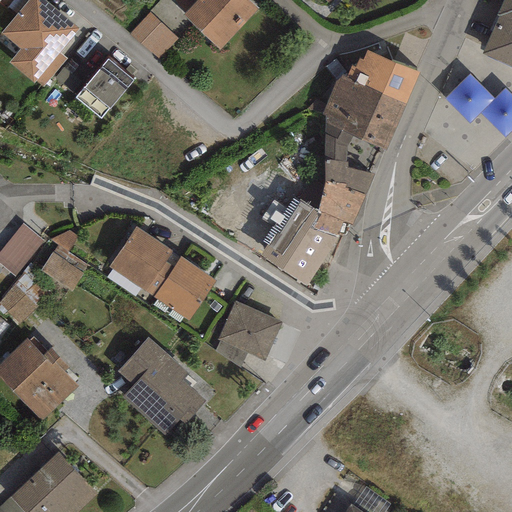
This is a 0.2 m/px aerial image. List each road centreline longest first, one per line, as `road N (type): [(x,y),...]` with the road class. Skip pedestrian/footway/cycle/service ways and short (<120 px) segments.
road 1 (primary): [(179,511),(400,287)]
road 2 (residential): [(400,287),(377,244),(377,226),(460,0)]
road 3 (primary): [(400,287),(511,174)]
